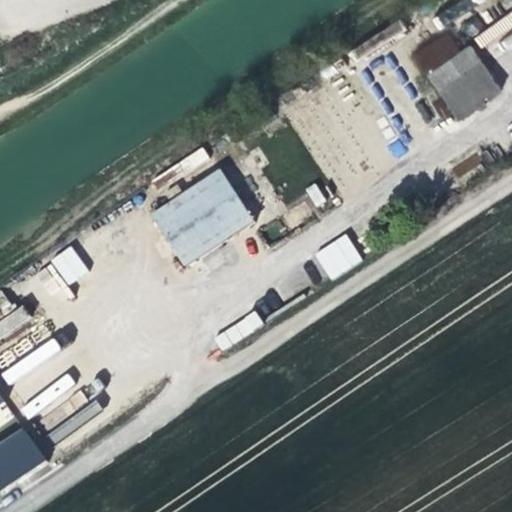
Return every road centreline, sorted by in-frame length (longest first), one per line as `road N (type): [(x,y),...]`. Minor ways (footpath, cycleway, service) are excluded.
road 1 (track): [(73,468),(511,202)]
road 2 (track): [(187,0),(20,113)]
